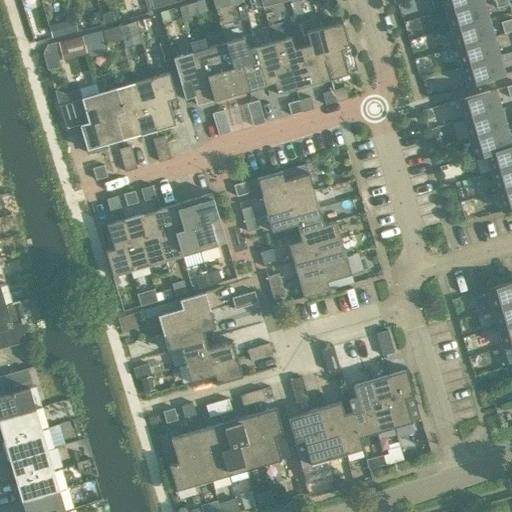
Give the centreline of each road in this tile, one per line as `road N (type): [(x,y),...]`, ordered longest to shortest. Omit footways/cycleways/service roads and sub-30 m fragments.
road 1 (unknown): [(211,156),(281,374),(265,403),(151,436)]
road 2 (residential): [(69,198),(375,107)]
road 3 (residential): [(459,476),(408,305)]
road 4 (residential): [(411,274),(411,226),(375,107)]
road 5 (residential): [(279,341),(408,305)]
